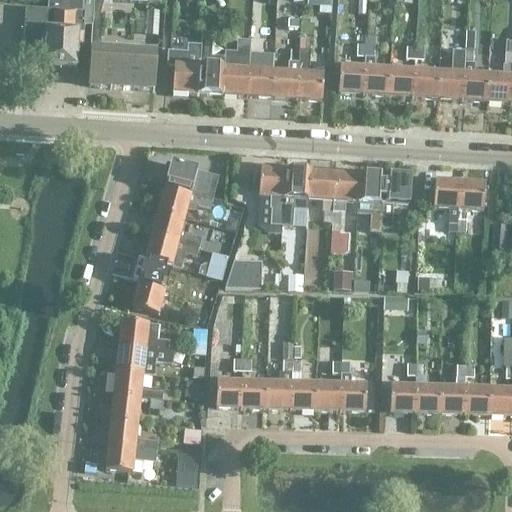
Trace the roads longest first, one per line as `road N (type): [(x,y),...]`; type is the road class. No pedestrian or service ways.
road 1 (residential): [(136,134),(79,341),(59,511)]
road 2 (residential): [(511,157),(136,134)]
road 3 (residential): [(511,444),(232,438),(230,511)]
road 4 (residential): [(136,134),(0,125)]
